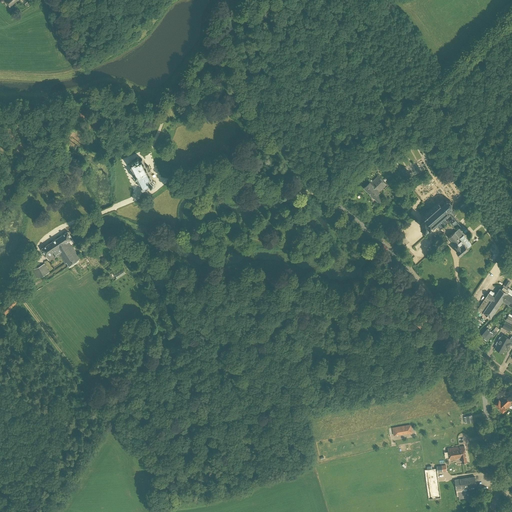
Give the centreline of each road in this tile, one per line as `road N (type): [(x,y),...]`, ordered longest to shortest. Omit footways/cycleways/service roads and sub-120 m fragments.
road 1 (track): [(111,417),(164,474),(180,474),(259,401),(411,378),(436,358),(449,326)]
road 2 (tertiary): [(454,332),(390,251),(276,143),(226,0)]
road 3 (track): [(116,243),(183,272),(321,293),(447,331)]
road 4 (track): [(22,299),(111,417)]
road 5 (residential): [(511,500),(500,485),(484,407),(493,371)]
